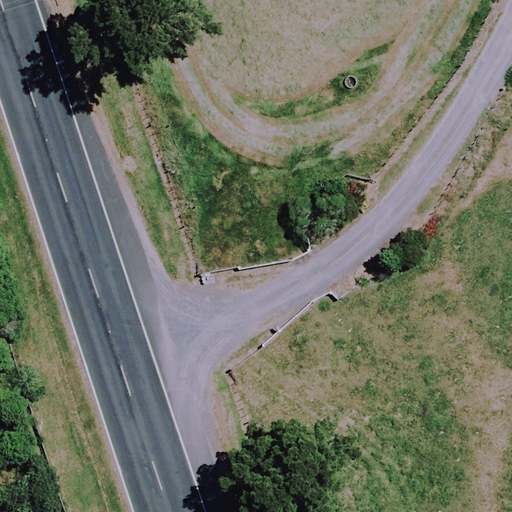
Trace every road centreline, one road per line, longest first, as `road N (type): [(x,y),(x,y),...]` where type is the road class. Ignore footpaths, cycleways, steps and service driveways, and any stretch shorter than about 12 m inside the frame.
road 1 (tertiary): [(2,0),(169,511)]
road 2 (track): [(511,58),(435,178),(294,280),(114,345)]
